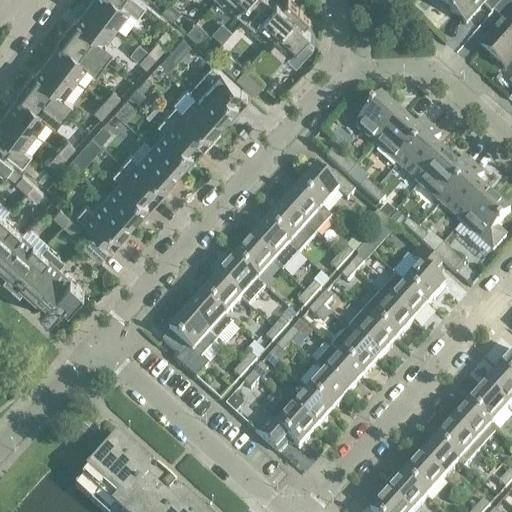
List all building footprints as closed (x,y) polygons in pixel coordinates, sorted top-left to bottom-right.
[(92,0),(89,5),(117,27),(129,11),(137,17),(146,6),(138,0),(92,0)] [(220,0),(234,13),(237,9),(246,16),(260,0),(220,0)] [(275,0),(274,1),(273,0),(260,0),(246,16),(254,24),(251,27),(267,42),(299,7),(291,0),(285,0),(282,3),(278,0),(275,0)] [(494,13),(498,16),(511,0),(440,0),(440,1),(466,25),(483,6),(492,14),(494,13)] [(511,0),(498,16),(504,22),(482,47),(481,47),(480,48),(504,70),(505,69),(504,68),(511,59),(511,0)] [(117,27),(89,5),(77,20),(74,18),(65,29),(105,60),(113,48),(106,42),(117,27)] [(299,7),(267,42),(284,58),(287,54),(296,62),(313,43),(305,35),(310,29),(305,23),(310,17),(299,7)] [(105,60),(65,29),(57,40),(60,43),(48,59),(76,80),(88,65),(96,71),(105,60)] [(148,51),(156,57),(165,46),(158,40),(148,51)] [(139,61),(147,67),(156,57),(148,51),(139,61)] [(168,53),(160,62),(168,69),(176,60),(168,53)] [(76,80),(48,59),(36,74),(33,71),(24,83),(64,113),(73,101),(65,95),(76,80)] [(210,81),(197,95),(223,120),(234,108),(238,111),(250,98),(249,97),(212,64),(203,74),(210,81)] [(236,77),(255,94),(263,85),(245,68),(236,77)] [(146,78),(138,86),(145,93),(153,84),(146,78)] [(64,113),(24,83),(16,94),(19,96),(7,112),(35,133),(47,118),(55,124),(64,113)] [(137,87),(130,95),(138,101),(145,94),(137,87)] [(113,90),(94,111),(102,117),(120,97),(113,90)] [(175,104),(166,114),(204,149),(216,136),(212,132),(223,120),(197,95),(183,111),(175,104)] [(354,127),(376,147),(403,118),(381,98),(354,127)] [(35,133),(7,112),(0,120),(0,149),(23,167),(32,155),(24,149),(35,133)] [(165,131),(152,145),(178,170),(189,158),(193,161),(204,149),(166,114),(158,124),(165,131)] [(403,118),(376,147),(398,166),(432,128),(423,120),(415,129),(403,118)] [(103,125),(93,136),(101,143),(110,132),(103,125)] [(432,128),(398,166),(419,186),(445,156),(433,145),(441,136),(432,128)] [(68,140),(49,161),(56,167),(75,147),(68,140)] [(130,154),(121,164),(159,198),(171,186),(167,182),(178,170),(152,145),(138,161),(130,154)] [(335,148),(326,158),(348,178),(357,168),(335,148)] [(0,173),(5,177),(13,167),(0,156),(0,173)] [(445,156),(419,186),(440,205),(475,167),(466,159),(458,168),(445,156)] [(120,180),(106,195),(133,220),(144,208),(148,211),(159,198),(121,164),(112,174),(120,180)] [(475,167),(440,205),(462,224),(488,195),(475,184),(483,175),(475,167)] [(315,171),(298,189),(322,211),(338,193),(347,201),(355,192),(335,173),(327,181),(315,171)] [(27,192),(33,184),(22,174),(16,182),(27,192)] [(366,182),(361,189),(370,197),(376,191),(366,182)] [(37,200),(43,193),(33,184),(27,192),(37,200)] [(322,211),(298,189),(282,207),(306,229),(322,211)] [(376,191),(370,197),(379,206),(385,199),(376,191)] [(85,204),(76,215),(113,248),(113,249),(126,236),(122,232),(133,220),(106,195),(92,211),(85,204)] [(488,195),(462,224),(484,244),(510,215),(488,195)] [(306,229),(282,207),(266,225),(290,246),(290,247),(299,255),(315,236),(306,229)] [(64,225),(71,218),(60,208),(53,216),(64,225)] [(382,228),(387,221),(378,213),(372,219),(382,228)] [(4,217),(0,221),(0,259),(22,234),(4,217)] [(74,234),(81,227),(71,218),(64,225),(74,234)] [(391,236),(397,230),(387,221),(382,228),(391,236)] [(409,221),(403,227),(413,236),(418,229),(409,221)] [(290,246),(266,225),(250,243),(274,264),(290,247),(290,246)] [(418,229),(413,236),(422,244),(428,238),(418,229)] [(22,234),(0,259),(0,264),(7,271),(3,275),(11,283),(41,251),(22,234)] [(99,261),(108,251),(89,234),(81,244),(99,261)] [(274,264),(250,243),(234,261),(258,282),(274,264)] [(434,255),(456,275),(465,265),(443,245),(434,255)] [(339,258),(345,263),(353,254),(347,249),(339,258)] [(421,267),(405,285),(428,306),(445,288),(433,277),(440,269),(420,250),(412,259),(421,267)] [(41,251),(11,283),(20,291),(24,286),(34,296),(60,268),(41,251)] [(330,267),(336,273),(345,263),(339,258),(330,267)] [(350,268),(356,273),(364,264),(358,258),(350,268)] [(258,282),(234,261),(218,279),(242,300),(258,282)] [(60,268),(34,296),(44,304),(40,309),(49,317),(63,302),(68,307),(84,290),(60,268)] [(350,268),(341,277),(348,283),(356,273),(350,268)] [(242,300),(218,279),(202,296),(226,318),(242,300)] [(313,299),(321,290),(315,285),(307,294),(313,299)] [(405,285),(389,303),(412,324),(428,306),(405,285)] [(313,299),(307,294),(298,303),(304,309),(313,299)] [(317,303),(323,309),(332,300),(326,294),(317,303)] [(226,318),(202,296),(186,314),(210,336),(210,335),(226,318)] [(317,303),(309,313),(315,318),(323,309),(317,303)] [(389,303),(373,321),(396,342),(412,324),(389,303)] [(210,336),(186,314),(169,333),(170,334),(163,342),(181,358),(177,362),(197,380),(209,366),(201,360),(218,342),(210,335),(210,336)] [(274,329),(280,335),(289,326),(283,320),(274,329)] [(373,321),(356,339),(380,360),(396,342),(373,321)] [(266,339),(272,344),(280,335),(274,329),(266,339)] [(285,339),(292,345),(299,336),(293,330),(285,339)] [(285,339),(277,349),(283,354),(292,345),(285,339)] [(356,339),(340,356),(364,378),(380,360),(356,339)] [(248,370),(257,361),(250,356),(242,365),(248,370)] [(340,356),(324,374),(348,396),(364,378),(340,356)] [(511,356),(499,371),(511,381),(511,356)] [(248,370),(242,365),(234,374),(240,380),(248,370)] [(268,371),(261,366),(253,375),(259,380),(268,371)] [(511,404),(511,381),(499,371),(483,388),(507,410),(511,404)] [(324,374),(308,392),(332,413),(348,396),(324,374)] [(259,380),(253,375),(245,384),(251,390),(259,380)] [(507,410),(483,388),(467,406),(491,428),(507,410)] [(308,392),(292,410),(316,431),(332,413),(308,392)] [(283,402),(267,420),(259,429),(280,447),(287,439),(299,450),(316,431),(292,410),(283,402)] [(491,428),(467,406),(451,424),(475,445),(491,428)] [(88,442),(100,430),(90,421),(79,433),(88,442)] [(475,445),(451,424),(435,442),(459,463),(475,445)] [(459,463),(435,442),(419,460),(443,481),(459,463)] [(121,443),(84,483),(116,511),(197,511),(175,492),(178,490),(178,486),(176,484),(169,478),(165,483),(121,443)] [(443,481),(419,460),(403,478),(427,499),(443,481)] [(511,481),(511,478),(507,475),(499,484),(505,489),(511,481)] [(414,511),(427,499),(403,478),(387,495),(405,511),(414,511)] [(405,511),(387,495),(371,511),(405,511)] [(476,511),(484,511),(489,507),(483,501),(475,510),(476,511)]
